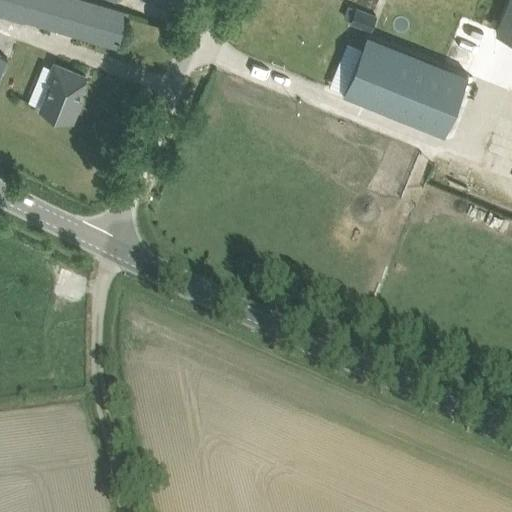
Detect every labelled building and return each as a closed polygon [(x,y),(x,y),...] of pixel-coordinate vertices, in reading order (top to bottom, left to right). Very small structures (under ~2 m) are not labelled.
[(0,0),(0,15),(25,23),(26,21),(118,48),(128,12),(85,0),(0,0)] [(511,0),(507,0),(496,30),(511,36),(511,0)] [(356,7),(350,23),(369,30),(375,15),(356,7)] [(368,34),(345,94),(363,101),(446,134),(469,74),(387,42),(368,34)] [(41,107),(72,120),(81,99),(77,98),(86,76),(55,63),(49,78),(52,80),(41,107)]
